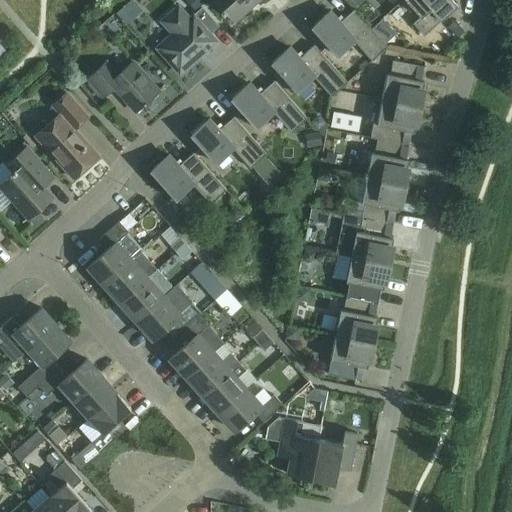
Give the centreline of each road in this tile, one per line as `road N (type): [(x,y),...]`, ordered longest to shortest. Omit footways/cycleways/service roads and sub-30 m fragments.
road 1 (residential): [(370,511),(483,0)]
road 2 (residential): [(304,0),(35,252)]
road 3 (residential): [(217,460),(35,252)]
